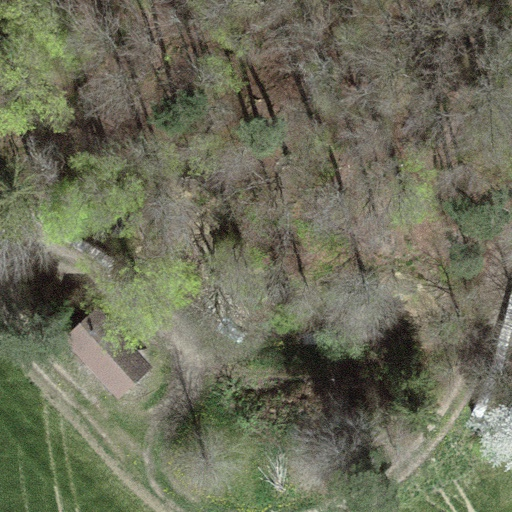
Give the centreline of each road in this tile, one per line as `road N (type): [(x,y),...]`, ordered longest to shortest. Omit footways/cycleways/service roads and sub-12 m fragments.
road 1 (track): [(0,321),(11,345),(93,429),(188,511)]
road 2 (track): [(0,223),(101,252),(195,341)]
road 3 (track): [(339,511),(382,491),(448,419),(463,353)]
